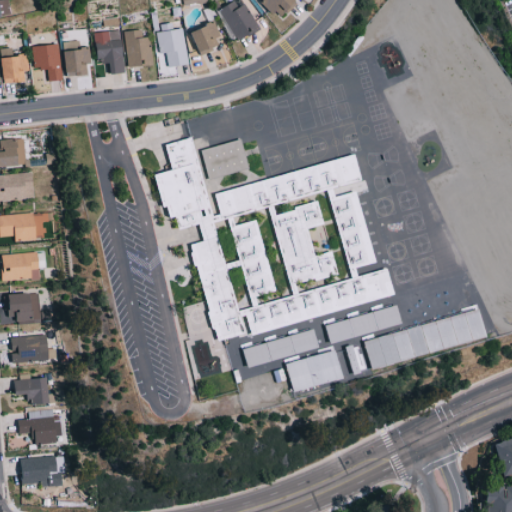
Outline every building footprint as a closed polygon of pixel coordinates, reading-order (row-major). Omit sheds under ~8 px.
[(256,27),(241,0),(230,0),(217,8),(234,40),(256,27)] [(293,2),(290,0),(256,0),(257,0),(277,19),(293,2)] [(184,30),(192,51),(205,46),(206,48),(219,43),(211,20),(184,30)] [(187,63),(182,27),(171,28),(170,22),(159,24),(160,31),(154,32),(157,53),(163,52),(165,66),(187,63)] [(123,30),(124,66),(149,65),(148,36),(140,36),(140,29),(123,30)] [(104,73),(121,72),(119,30),(91,31),(92,60),(104,60),(104,73)] [(61,41),(62,50),(58,51),(60,76),(84,74),(83,64),(87,64),(86,46),(77,47),(77,40),(61,41)] [(44,68),(44,80),(58,79),(56,43),(30,45),(31,68),(44,68)] [(0,82),(22,81),(20,70),(24,70),(22,52),(11,53),(10,47),(0,48),(0,82)] [(0,139),(0,166),(23,165),(22,138),(0,139)] [(192,140),(198,154),(241,143),(247,162),(247,163),(250,174),(247,175),(206,184),(208,197),(247,185),(308,167),(329,161),(352,154),(354,161),(358,179),(308,194),(247,212),(212,222),(212,223),(229,284),(242,332),(214,339),(199,284),(188,243),(202,240),(196,223),(196,222),(193,223),(187,224),(177,226),(176,223),(174,214),(166,215),(163,203),(159,203),(151,173),(170,170),(168,162),(165,146),(186,142),(192,140)] [(0,173),(0,198),(29,198),(29,173),(0,173)] [(353,264),(355,272),(369,268),(384,264),(390,282),(393,291),(369,298),(309,316),(248,334),(248,333),(240,309),(248,305),(250,305),(248,295),(245,284),(230,228),(247,223),(249,223),(255,221),(256,223),(273,283),(274,288),(254,294),(256,303),(292,293),(289,283),(272,222),(271,218),(308,205),(316,201),(322,222),(322,223),(308,226),(306,226),(308,234),(313,253),(329,247),(336,272),(308,278),(294,281),(295,283),(297,290),(308,287),(321,283),(349,275),(334,222),(327,199),(353,189),(362,222),(369,245),(373,259),(369,260),(353,264)] [(0,214),(0,235),(10,235),(10,240),(41,238),(40,221),(45,221),(44,211),(0,214)] [(0,280),(36,278),(35,267),(41,267),(41,251),(0,253),(0,280)] [(11,324),(38,321),(35,291),(0,294),(0,301),(2,317),(10,316),(11,324)] [(369,329),(324,342),(319,319),(369,305),(391,299),(398,321),(369,329)] [(248,365),(244,366),(238,344),(248,341),(308,324),(309,326),(314,344),(314,345),(309,347),(248,365)] [(51,349),(42,350),(41,334),(7,337),(9,362),(52,358),(51,349)] [(343,346),(349,374),(356,372),(350,344),(343,346)] [(282,362),(289,390),(339,379),(332,350),(282,362)] [(45,402),(44,377),(9,379),(9,394),(24,394),(24,403),(45,402)] [(26,411),(26,418),(14,419),(14,433),(28,432),(29,444),(53,442),(53,435),(60,435),(59,420),(51,420),(51,409),(26,411)] [(496,442),(511,437),(511,473),(506,475),(496,442)] [(16,458),(18,483),(39,482),(39,486),(59,485),(59,473),(55,473),(54,456),(16,458)] [(511,511),(484,511),(487,485),(511,487),(511,511)]
